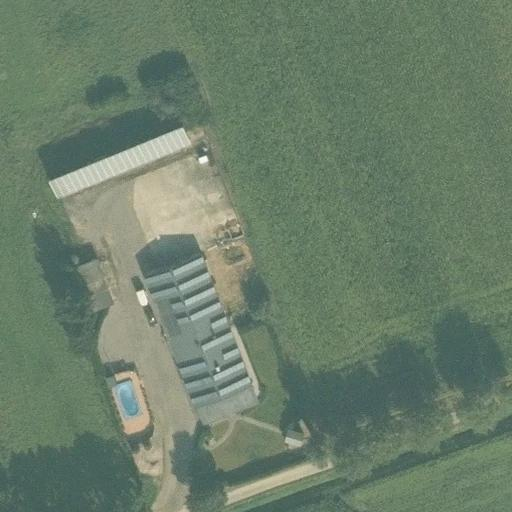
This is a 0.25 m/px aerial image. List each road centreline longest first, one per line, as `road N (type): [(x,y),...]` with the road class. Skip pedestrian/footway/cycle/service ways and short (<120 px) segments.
road 1 (track): [(511,398),(196,511)]
road 2 (track): [(176,511),(163,383)]
